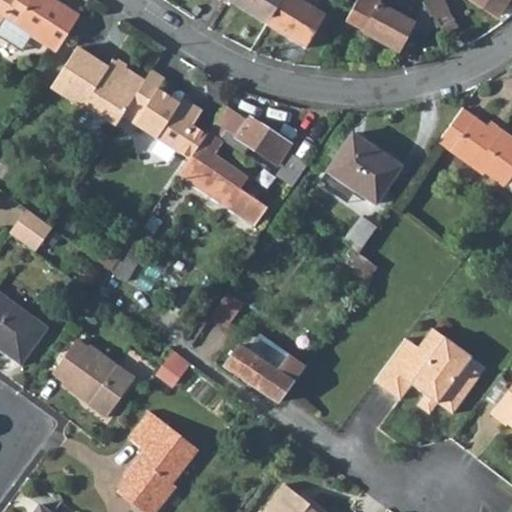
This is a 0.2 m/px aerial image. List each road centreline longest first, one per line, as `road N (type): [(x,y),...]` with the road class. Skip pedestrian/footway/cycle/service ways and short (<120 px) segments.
road 1 (residential): [(511,43),(426,81),(346,91),(232,67),(120,0)]
road 2 (residential): [(419,511),(177,349)]
